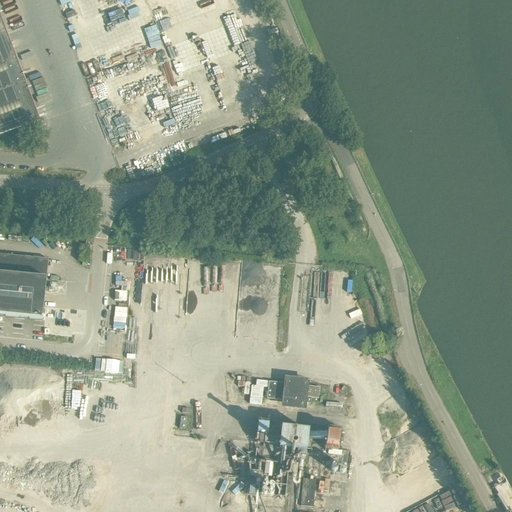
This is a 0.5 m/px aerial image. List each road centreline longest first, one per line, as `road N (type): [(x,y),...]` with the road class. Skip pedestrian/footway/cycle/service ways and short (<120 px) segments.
road 1 (unclassified): [(494,511),(414,365),(395,269),(334,138),(302,111)]
road 2 (unclassified): [(0,180),(136,187),(302,111)]
